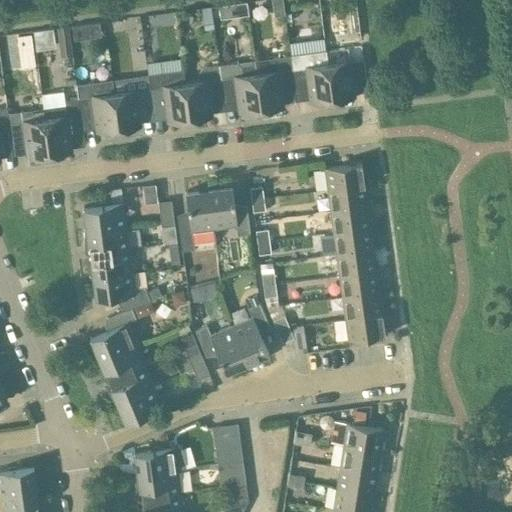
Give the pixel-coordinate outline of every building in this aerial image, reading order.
[(33,31),(35,46),(55,44),(53,28),(33,31)] [(350,60),(328,63),(333,99),(355,96),(354,87),(367,85),(364,59),(363,59),(361,41),(349,42),(352,60),(350,61),(350,60)] [(326,49),(290,55),(292,68),(296,94),(309,93),(310,102),(333,99),(328,63),(327,63),(326,49)] [(283,96),(296,94),(292,68),(290,55),(255,59),(257,72),(261,108),(284,105),(283,96)] [(236,62),(219,64),(224,104),(238,102),(239,111),(261,108),(257,72),(243,74),(242,66),(236,62)] [(199,80),(185,82),(190,118),(212,115),(211,106),(224,104),(219,64),(203,66),(198,73),(199,80)] [(166,112),(168,121),(190,118),(185,82),(183,69),(148,74),(149,88),(153,114),(166,112)] [(141,124),(140,115),(153,114),(149,88),(136,89),(114,92),(119,127),(141,124)] [(95,121),(96,130),(119,127),(114,92),(91,95),(78,97),(82,123),(95,121)] [(65,104),(43,107),(49,153),(72,150),(70,141),(84,139),(82,123),(78,97),(64,99),(65,104)] [(0,159),(0,160),(0,157),(0,150),(12,149),(8,112),(7,107),(0,107),(0,159)] [(43,107),(8,112),(12,149),(26,147),(27,156),(49,153),(43,107)] [(325,167),(327,189),(364,184),(362,162),(325,167)] [(232,182),(207,183),(208,188),(209,188),(214,228),(236,225),(237,235),(250,233),(247,208),(235,210),(232,182)] [(364,184),(327,189),(330,210),(367,205),(364,184)] [(250,187),(251,198),(263,196),(262,185),(250,187)] [(182,250),(194,249),(194,244),(215,241),(214,228),(209,188),(208,188),(186,191),(189,216),(177,217),(182,250)] [(265,210),(263,196),(251,198),(253,211),(265,210)] [(171,199),(158,201),(161,226),(165,225),(174,224),(171,199)] [(123,202),(83,207),(86,229),(86,230),(126,225),(123,202)] [(367,205),(330,210),(333,231),(370,226),(367,205)] [(174,224),(165,225),(168,243),(176,241),(174,224)] [(126,225),(86,230),(86,229),(84,230),(87,253),(129,247),(126,225)] [(370,226),(333,231),(336,252),(373,247),(370,226)] [(255,230),(257,241),(269,239),(268,228),(255,230)] [(271,252),(269,239),(257,241),(259,254),(271,252)] [(176,241),(168,243),(171,265),(180,263),(177,241),(176,241)] [(132,270),(129,247),(87,253),(90,276),(93,276),(93,275),(132,270)] [(373,247),(336,252),(339,273),(376,268),(373,247)] [(376,268),(339,273),(342,295),(379,290),(376,268)] [(93,275),(93,276),(96,298),(121,295),(127,309),(132,307),(151,299),(145,287),(135,292),(132,270),(93,275)] [(261,273),(263,283),(275,281),(273,271),(261,273)] [(277,295),(275,281),(263,283),(265,297),(277,295)] [(192,301),(200,300),(197,286),(189,288),(192,301)] [(379,290),(342,295),(345,317),(382,312),(379,290)] [(248,308),(252,317),(232,326),(247,363),(246,363),(248,368),(269,356),(259,331),(270,326),(260,303),(248,308)] [(113,327),(90,337),(99,358),(136,343),(128,322),(137,318),(132,307),(127,309),(108,316),(113,327)] [(348,340),(385,335),(382,312),(345,317),(348,340)] [(289,326),(284,315),(273,319),(277,331),(289,326)] [(303,324),(289,326),(277,331),(287,354),(307,352),(303,324)] [(216,349),(226,372),(246,363),(247,363),(232,326),(211,334),(207,325),(196,330),(205,353),(216,349)] [(192,333),(181,338),(185,347),(196,343),(192,333)] [(136,343),(99,358),(96,359),(106,380),(145,364),(136,343)] [(198,378),(210,373),(200,351),(188,357),(198,378)] [(106,380),(114,402),(117,401),(116,400),(153,385),(145,364),(106,380)] [(125,422),(162,406),(153,385),(116,400),(117,401),(125,422)] [(347,422),(343,445),(380,450),(384,428),(347,422)] [(213,426),(214,436),(239,433),(238,423),(213,426)] [(296,430),(295,437),(311,439),(312,432),(296,430)] [(241,446),(239,433),(214,436),(216,450),(241,446)] [(294,443),(310,445),(311,439),(295,437),(294,443)] [(137,474),(137,475),(177,469),(186,468),(179,445),(174,446),(134,452),(137,474)] [(340,466),(377,472),(380,450),(343,445),(340,466)] [(216,450),(218,464),(243,461),(241,446),(216,450)] [(244,472),(243,461),(218,464),(219,475),(244,472)] [(0,493),(36,489),(36,488),(33,465),(0,469),(0,493)] [(337,487),(373,493),(377,472),(340,466),(337,487)] [(135,475),(138,498),(180,492),(177,469),(137,475),(137,474),(135,475)] [(221,486),(246,483),(244,472),(219,475),(221,486)] [(289,473),(287,479),(303,482),(304,475),(289,473)] [(287,485),(302,488),(303,482),(287,479),(287,485)] [(222,499),(247,496),(246,483),(221,486),(222,499)] [(370,511),(373,493),(337,487),(333,509),(355,511),(370,511)] [(36,488),(36,489),(0,493),(0,511),(32,511),(42,511),(39,488),(36,488)] [(182,511),(180,492),(138,498),(140,511),(182,511)]
